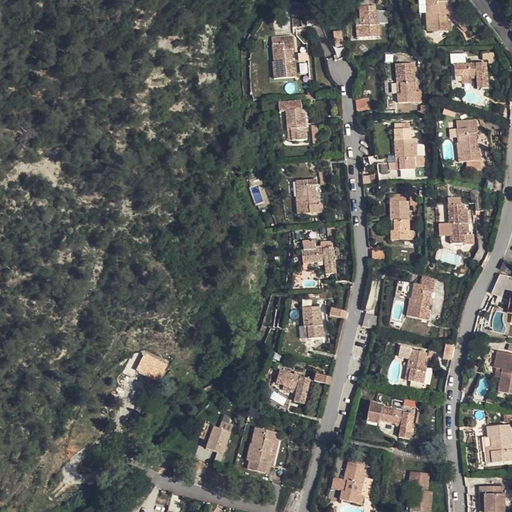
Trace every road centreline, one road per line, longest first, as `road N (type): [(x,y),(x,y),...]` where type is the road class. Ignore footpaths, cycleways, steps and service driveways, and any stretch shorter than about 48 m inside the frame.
road 1 (unknown): [(308,505),(387,476),(412,356),(408,124),(390,42)]
road 2 (residential): [(345,82),(357,280),(306,511)]
road 3 (residential): [(511,188),(454,382),(450,417),(462,511)]
